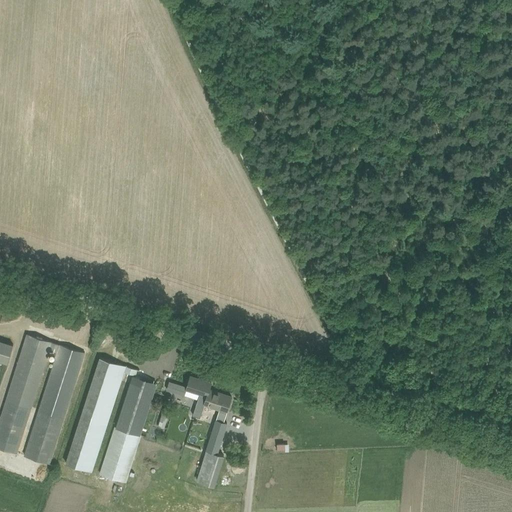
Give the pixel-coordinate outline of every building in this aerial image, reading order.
[(40,111),(49,112),(50,101),(41,100),(40,111)] [(24,455),(49,463),(83,359),(87,360),(89,353),(27,333),(0,417),(0,447),(16,452),(49,350),(57,352),(24,455)] [(0,360),(7,363),(13,344),(0,339),(0,360)] [(132,373),(133,368),(100,357),(67,461),(93,469),(125,371),(132,373)] [(115,426),(100,473),(125,481),(139,438),(156,385),(157,382),(133,375),(116,427),(115,426)] [(169,380),(166,389),(185,395),(187,389),(200,393),(193,414),(200,417),(206,399),(216,402),(214,407),(220,409),(227,411),(232,396),(209,389),(211,382),(190,376),(187,386),(169,380)] [(220,409),(197,480),(214,485),(224,455),(217,452),(227,422),(224,421),(227,411),(220,409)] [(162,413),(158,425),(164,427),(168,415),(162,413)]
